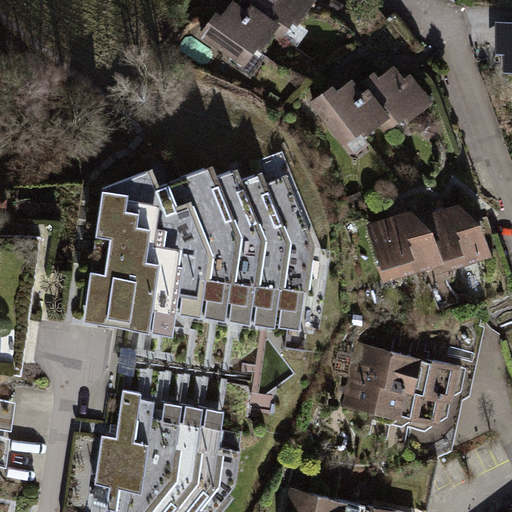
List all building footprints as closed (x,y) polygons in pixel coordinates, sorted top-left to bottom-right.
[(253,4),(246,0),(238,0),(217,32),(263,62),(286,26),(253,4)] [(318,3),(313,0),(255,0),(253,4),(286,26),(298,34),(318,3)] [(511,28),(497,29),(498,77),(511,77),(511,28)] [(405,64),(368,90),(391,123),(397,131),(434,105),(405,64)] [(357,75),(314,106),(348,154),(391,123),(368,90),(357,75)] [(163,162),(103,192),(86,327),(178,341),(182,325),(327,336),(336,252),(325,247),(281,156),(182,177),(163,162)] [(422,213),(372,230),(392,286),(442,268),(429,231),(422,213)] [(472,216),(429,231),(442,268),(445,278),(488,263),(472,216)] [(468,370),(373,354),(362,417),(458,433),(468,370)] [(101,436),(94,511),(227,511),(238,500),(256,386),(124,360),(115,436),(101,436)] [(16,405),(0,402),(0,431),(12,433),(16,405)] [(0,468),(6,470),(11,441),(0,439),(0,468)] [(287,511),(399,511),(400,511),(292,491),(287,511)]
